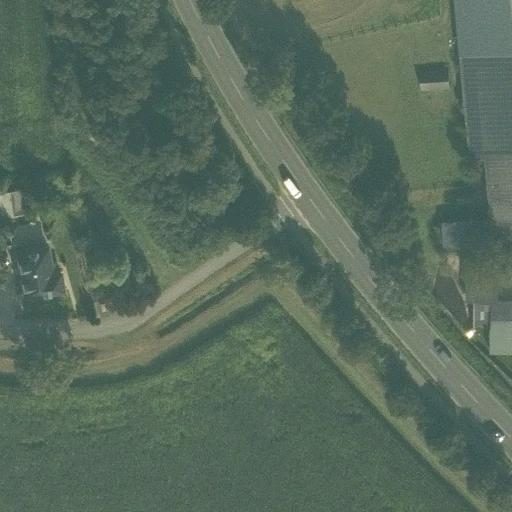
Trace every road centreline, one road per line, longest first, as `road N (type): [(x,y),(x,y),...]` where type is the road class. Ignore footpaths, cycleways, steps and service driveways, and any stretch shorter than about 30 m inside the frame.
road 1 (unclassified): [(309,197),(98,333),(0,326)]
road 2 (secondary): [(511,439),(374,285),(309,197)]
road 3 (secondary): [(309,197),(188,0)]
